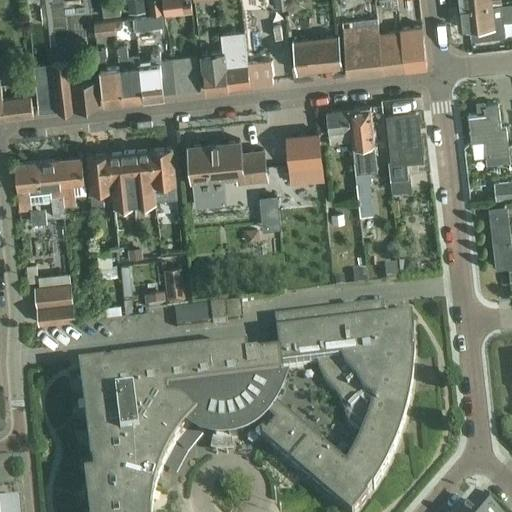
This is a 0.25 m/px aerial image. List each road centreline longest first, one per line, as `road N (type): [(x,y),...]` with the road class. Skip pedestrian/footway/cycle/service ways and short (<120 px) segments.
road 1 (residential): [(0,134),(443,79)]
road 2 (residential): [(0,144),(13,292),(14,443)]
road 3 (residential): [(469,325),(443,79)]
road 4 (residential): [(477,457),(469,325)]
